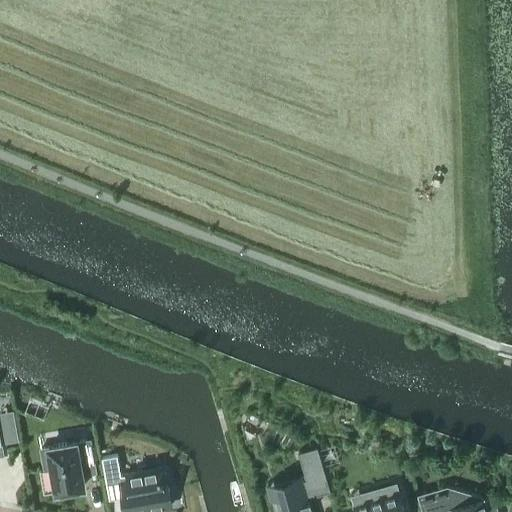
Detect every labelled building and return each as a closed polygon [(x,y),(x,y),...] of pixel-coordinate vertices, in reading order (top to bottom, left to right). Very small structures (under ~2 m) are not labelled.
[(90,438),(40,447),(44,469),(50,468),(54,492),(86,486),(83,467),(95,465),(90,438)] [(312,511),(308,496),(330,489),(317,445),(298,450),(305,473),(268,484),(276,511),(312,511)] [(117,453),(103,455),(108,488),(120,486),(121,495),(124,511),(134,511),(172,505),(167,478),(163,479),(160,464),(125,470),(126,473),(120,474),(117,453)] [(397,480),(351,493),(353,502),(352,503),(353,506),(354,506),(355,511),(352,511),(405,511),(400,493),(402,492),(400,489),(399,489),(397,480)] [(447,484),(417,493),(422,511),(499,511),(495,499),(486,502),(484,496),(482,496),(481,494),(447,484)]
